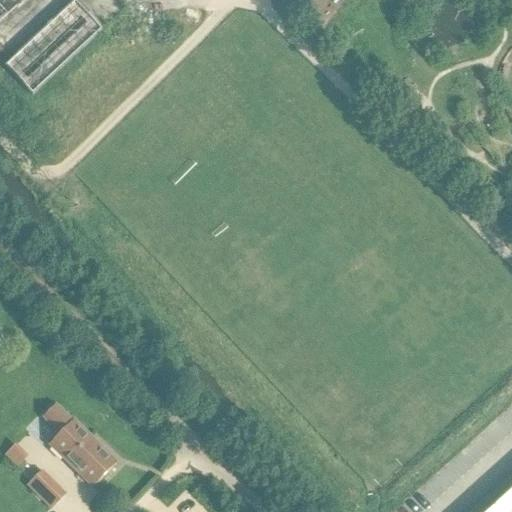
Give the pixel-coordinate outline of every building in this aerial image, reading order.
[(140,0),(150,10),(160,0),(140,0)] [(272,0),(269,4),(287,17),(298,0),(272,0)] [(54,407),(45,417),(42,420),(59,436),(48,447),(92,490),(116,466),(73,422),(71,424),(54,407)] [(17,468),(22,462),(11,451),(5,456),(17,468)] [(66,499),(43,476),(32,488),(55,511),(66,499)] [(511,511),(511,477),(472,511),(511,511)]
